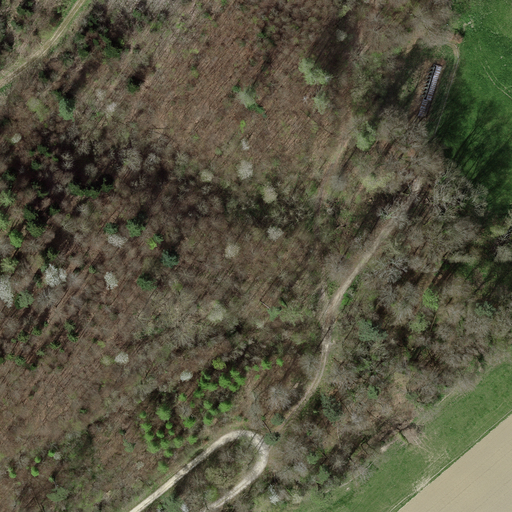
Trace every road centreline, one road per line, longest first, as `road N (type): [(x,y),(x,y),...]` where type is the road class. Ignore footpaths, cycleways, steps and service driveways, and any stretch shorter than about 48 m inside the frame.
road 1 (track): [(267,440),(317,377),(332,324),(315,220),(322,180),(344,133),(352,28)]
road 2 (track): [(210,511),(253,482),(268,458),(258,428),(236,426),(131,511)]
